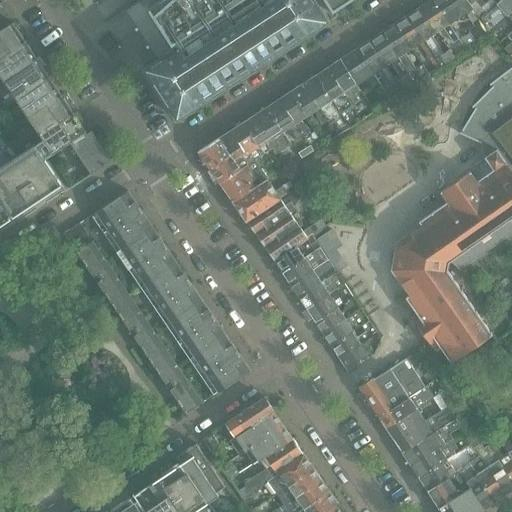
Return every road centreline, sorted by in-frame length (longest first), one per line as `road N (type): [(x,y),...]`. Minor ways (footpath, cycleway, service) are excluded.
road 1 (residential): [(148,164),(400,0)]
road 2 (residential): [(61,511),(283,364)]
road 3 (residential): [(283,364),(148,164)]
road 4 (residential): [(148,164),(42,0)]
road 5 (residential): [(383,511),(283,364)]
road 6 (residential): [(0,262),(148,164)]
